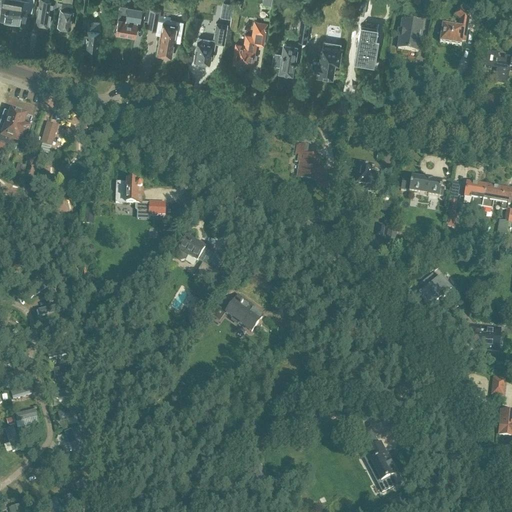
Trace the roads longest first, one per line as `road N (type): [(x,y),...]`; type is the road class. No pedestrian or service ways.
road 1 (tertiary): [(493,511),(436,382),(368,293),(243,178),(99,102)]
road 2 (unclassified): [(511,149),(134,87),(99,102)]
